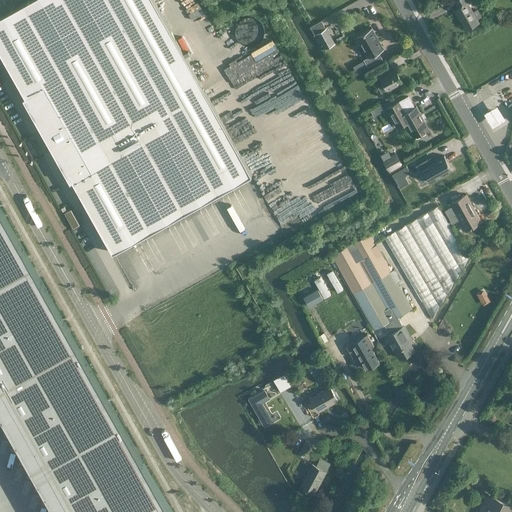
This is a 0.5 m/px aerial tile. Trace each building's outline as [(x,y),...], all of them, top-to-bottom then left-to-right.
[(28,0),(0,16),(0,51),(25,96),(25,97),(23,98),(70,182),(73,181),(113,252),(131,242),(138,238),(142,236),(149,232),(164,223),(171,219),(176,217),(182,213),(196,206),(202,202),(207,200),(214,196),(218,193),(225,189),(229,187),(236,183),(252,174),(153,0),(28,0)] [(458,8),(455,9),(455,10),(467,29),(478,22),(475,16),(479,14),(477,9),(472,11),(468,4),(470,2),(469,0),(456,0),(455,1),(458,8)] [(258,43),(261,41),(262,38),(263,36),(264,33),(264,30),(264,28),(263,25),(261,22),(260,20),(257,19),(255,17),(252,17),(249,17),(246,17),(244,18),(241,19),(239,21),(237,24),(236,26),(235,29),(235,32),(236,35),(237,37),(238,40),(240,42),(242,43),(245,45),(248,45),(251,46),(253,45),(256,44),(258,43)] [(372,27),(357,36),(369,57),(364,59),(368,66),(382,58),(378,52),(384,49),(384,48),(383,49),(372,28),(372,27)] [(335,43),(326,28),(317,33),(325,49),(335,43)] [(396,70),(381,78),(384,83),(379,86),(381,92),(387,89),(387,90),(402,82),(396,70)] [(232,109),(239,105),(226,78),(209,87),(223,115),(232,110),(232,109)] [(407,123),(414,136),(429,128),(416,107),(406,112),(400,100),(386,108),(397,129),(407,123)] [(381,104),(370,111),(374,117),(385,111),(381,104)] [(497,105),(484,113),(492,126),(505,118),(497,105)] [(430,157),(416,165),(419,171),(420,170),(421,170),(422,169),(422,170),(429,183),(430,183),(429,182),(431,181),(450,170),(452,169),(452,170),(444,155),(444,156),(433,162),(430,157)] [(407,167),(392,175),(400,189),(409,184),(405,176),(411,173),(407,167)] [(451,215),(454,221),(460,218),(466,229),(481,221),(475,210),(474,211),(470,203),(471,203),(466,194),(451,203),(456,212),(451,215)] [(469,257),(437,205),(385,236),(432,318),(469,257)] [(72,208),(66,211),(73,227),(80,224),(72,208)] [(170,511),(0,210),(0,413),(55,511),(170,511)] [(394,269),(391,271),(370,233),(332,255),(374,330),(384,324),(398,316),(412,308),(397,281),(400,280),(394,269)] [(318,288),(303,297),(309,307),(324,299),(318,288)] [(484,289),(476,293),(484,305),(490,301),(484,289)] [(398,316),(384,324),(390,333),(387,335),(400,357),(414,350),(410,342),(413,341),(404,326),(403,326),(398,316)] [(324,332),(318,336),(322,343),(328,340),(324,332)] [(372,339),(369,333),(354,342),(360,352),(359,353),(367,368),(379,361),(371,346),(369,347),(366,342),(372,339)] [(307,365),(314,376),(329,368),(323,357),(307,365)] [(319,410),(337,399),(329,386),(310,397),(319,410)] [(305,388),(298,392),(302,398),(309,394),(305,388)] [(264,389),(248,398),(262,422),(270,418),(261,402),(269,398),(264,389)] [(310,443),(304,440),(297,454),(303,457),(310,443)] [(313,463),(302,482),(300,486),(314,494),(326,470),(313,463)] [(479,511),(511,511),(511,504),(488,494),(479,511)]
